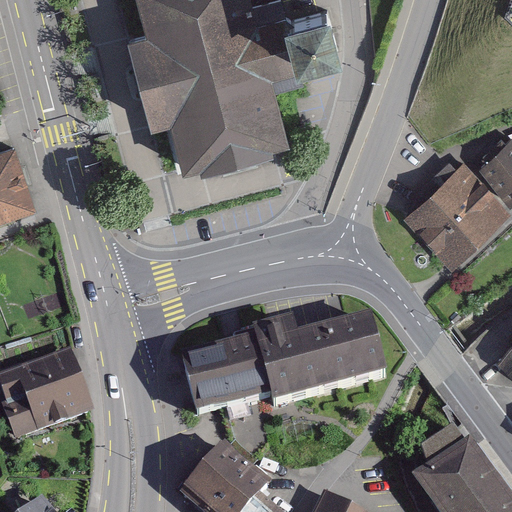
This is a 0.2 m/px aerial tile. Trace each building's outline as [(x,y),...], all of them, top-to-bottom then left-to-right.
[(139,0),(144,19),(125,24),(151,119),(171,114),(183,160),(200,155),(203,160),(274,141),(272,134),(289,129),(277,84),(304,80),(294,43),(284,2),(259,9),(256,0),(139,0)] [(335,0),(293,0),(284,2),(294,43),(344,31),(335,0)] [(511,199),(511,133),(477,162),(510,201),(511,199)] [(17,138),(0,142),(0,216),(37,206),(17,138)] [(460,159),(400,215),(448,267),(509,211),(460,159)] [(259,335),(185,355),(201,415),(272,396),(275,407),(386,378),(369,314),(294,334),(289,318),(256,326),(259,335)] [(511,344),(500,358),(511,369),(511,344)] [(71,348),(0,372),(0,384),(3,392),(0,395),(0,400),(16,444),(94,411),(71,348)] [(279,489),(224,443),(181,494),(202,511),(270,511),(264,506),(279,489)] [(511,511),(511,503),(468,443),(419,478),(443,511),(511,511)] [(362,511),(326,492),(316,511),(362,511)] [(56,511),(43,496),(22,511),(56,511)]
